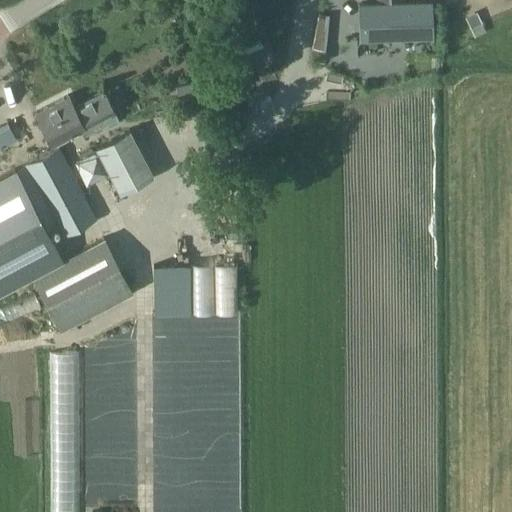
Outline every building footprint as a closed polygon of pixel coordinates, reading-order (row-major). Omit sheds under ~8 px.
[(361,40),(433,37),(431,1),(359,4),(361,40)] [(465,18),(475,38),(485,33),(476,13),(465,18)] [(118,117),(113,108),(104,90),(85,100),(78,104),(74,105),(68,94),(36,112),(52,141),(81,126),(86,134),(118,117)] [(0,146),(16,138),(10,126),(0,130),(0,146)] [(119,191),(155,175),(135,130),(99,147),(119,191)] [(65,234),(96,218),(59,147),(28,163),(65,234)] [(0,290),(62,258),(15,169),(0,176),(0,290)] [(104,238),(33,275),(60,328),(132,292),(104,238)]
